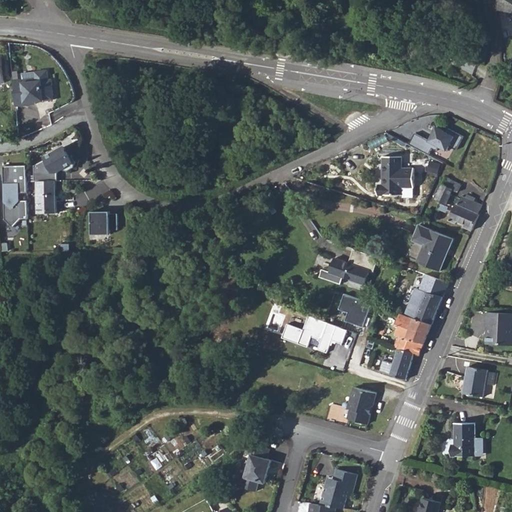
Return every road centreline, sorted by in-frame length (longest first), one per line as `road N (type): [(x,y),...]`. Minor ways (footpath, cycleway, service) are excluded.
road 1 (residential): [(69,36),(84,109),(109,170),(130,196),(158,208),(189,212),(246,191),(368,129),(414,89)]
road 2 (residential): [(69,36),(414,89)]
road 3 (residential): [(395,455),(511,172)]
road 4 (residential): [(395,455),(305,434),(281,511)]
